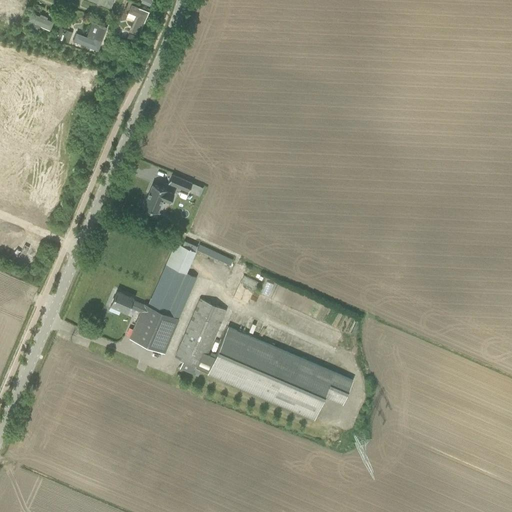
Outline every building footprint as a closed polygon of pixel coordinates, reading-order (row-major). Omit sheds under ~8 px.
[(130,30),(140,34),(150,11),(131,3),(127,12),(136,16),(130,30)] [(31,12),(26,25),(49,34),(54,20),(31,12)] [(92,21),(88,35),(76,31),(73,41),(100,49),(107,26),(92,21)] [(55,31),(52,38),(59,40),(63,29),(58,27),(57,31),(55,31)] [(65,29),(61,40),(68,42),(72,32),(65,29)] [(129,33),(126,39),(134,43),(137,37),(129,33)] [(171,173),(167,182),(188,191),(191,182),(171,173)] [(166,190),(152,184),(143,206),(157,212),(156,211),(162,198),(170,201),(169,202),(170,203),(174,194),(166,191),(166,190)] [(187,298),(196,277),(165,264),(147,305),(144,304),(133,300),(133,298),(116,291),(110,306),(127,313),(130,307),(141,312),(129,338),(165,353),(179,319),(168,314),(176,294),(187,298)] [(207,354),(226,310),(199,298),(174,357),(182,361),(179,369),(198,377),(201,370),(207,373),(207,374),(314,420),(324,397),(342,404),(353,379),(228,326),(214,357),(207,354)]
